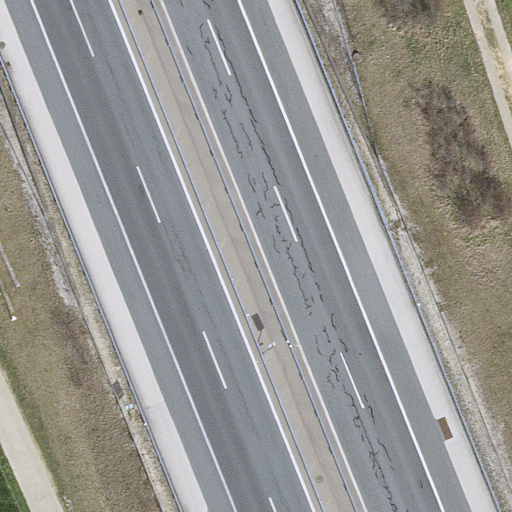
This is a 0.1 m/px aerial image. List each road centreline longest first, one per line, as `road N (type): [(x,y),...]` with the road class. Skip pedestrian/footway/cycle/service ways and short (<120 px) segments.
road 1 (motorway): [(67,0),(274,511)]
road 2 (motorway): [(405,511),(202,0)]
